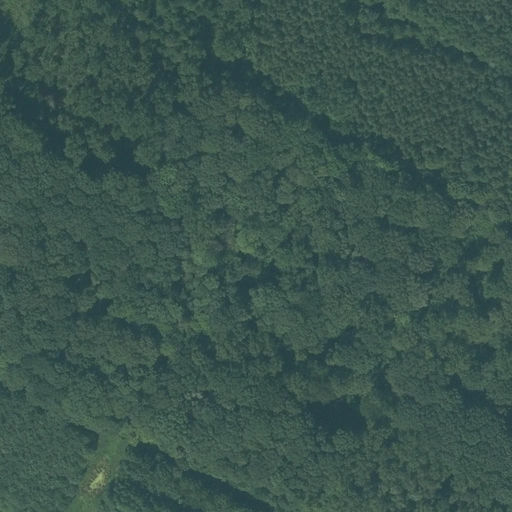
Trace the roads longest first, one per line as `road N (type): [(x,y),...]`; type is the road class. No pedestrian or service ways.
road 1 (track): [(511,494),(0,240)]
road 2 (track): [(511,71),(373,0)]
